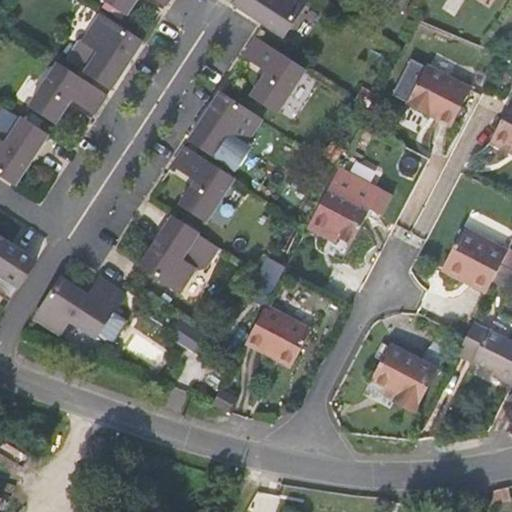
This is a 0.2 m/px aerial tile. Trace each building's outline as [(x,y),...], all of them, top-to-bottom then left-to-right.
[(169,0),(107,0),(128,13),(136,0),(160,0),(167,4),(169,0)] [(263,16),(260,21),(265,24),(284,36),(307,0),(236,0),(234,4),(245,11),(254,17),(257,12),(263,16)] [(135,52),(143,41),(102,14),(87,38),(70,64),(84,73),(110,90),(123,71),(118,68),(122,61),(127,65),(135,52)] [(305,70),(256,37),(250,46),(244,55),(267,70),(251,94),(278,112),(305,70)] [(101,104),(107,95),(57,63),(30,105),(57,122),(72,98),(96,113),(101,104)] [(426,66),(407,103),(451,125),(470,89),(426,66)] [(200,122),(188,141),(214,158),(229,167),(245,142),(261,118),(220,92),(212,104),(205,115),(209,119),(205,125),(200,122)] [(511,148),(511,101),(510,101),(490,142),(510,152),(511,148)] [(36,154),(48,134),(22,117),(13,112),(6,113),(0,122),(0,173),(16,184),(24,172),(31,160),(26,157),(31,151),(36,154)] [(234,178),(184,146),(179,154),(173,163),(196,179),(180,203),(207,220),(234,178)] [(329,187),(308,226),(325,235),(327,231),(351,243),(370,208),(380,191),(339,169),(329,187)] [(124,238),(117,250),(142,266),(157,276),(172,254),(183,251),(196,231),(175,218),(149,200),(136,220),(141,223),(137,229),(132,226),(124,238)] [(502,263),(508,250),(463,227),(443,266),(471,281),(470,285),(487,294),(502,263)] [(0,236),(0,294),(10,301),(19,287),(36,260),(17,248),(14,253),(7,249),(11,244),(0,236)] [(73,284),(61,277),(35,318),(60,334),(69,320),(96,337),(125,293),(100,277),(84,302),(78,298),(82,291),(73,284)] [(266,306),(245,343),(268,355),(270,352),(293,364),(311,330),(266,306)] [(465,338),(458,354),(495,372),(494,376),(511,385),(511,384),(511,342),(473,323),(465,338)] [(127,331),(120,351),(162,366),(169,347),(127,331)] [(437,369),(390,344),(371,380),(397,394),(394,401),(415,412),(437,369)] [(508,487),(494,491),(490,505),(511,500),(508,487)]
